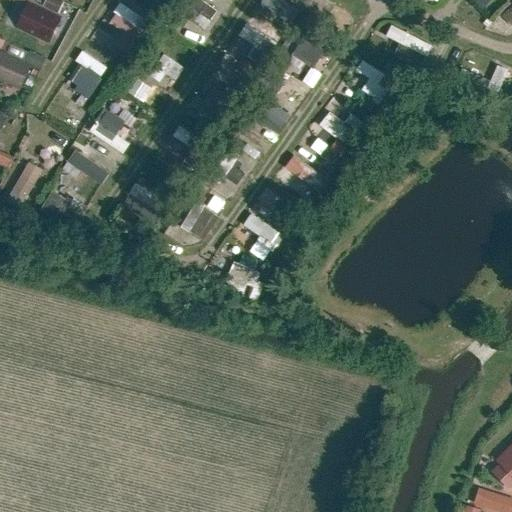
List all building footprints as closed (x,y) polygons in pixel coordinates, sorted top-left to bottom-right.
[(291,25),(299,11),(280,0),(263,0),(260,6),(291,25)] [(124,33),(115,46),(129,56),(151,25),(121,3),(108,22),(124,33)] [(59,19),(28,4),(15,29),(46,44),(59,19)] [(190,26),(184,35),(197,44),(203,34),(190,26)] [(391,27),(386,37),(428,57),(433,46),(391,27)] [(294,56),(316,67),(331,39),(309,28),(294,56)] [(31,68),(3,54),(0,60),(0,79),(21,90),(31,68)] [(161,83),(174,62),(163,55),(150,77),(161,83)] [(363,60),(356,71),(369,80),(361,92),(379,103),(393,80),(363,60)] [(279,134),(286,122),(267,110),(283,83),(274,77),(250,117),(279,134)] [(129,131),(137,119),(123,110),(118,117),(107,110),(91,133),(123,155),(136,136),(129,131)] [(364,125),(351,114),(344,123),(331,112),(320,125),(346,147),(364,125)] [(101,185),(110,172),(75,151),(63,170),(76,178),(80,172),(101,185)] [(323,194),(331,179),(292,156),(284,171),(323,194)] [(65,226),(77,205),(51,191),(40,211),(65,226)] [(131,197),(125,205),(155,224),(160,216),(131,197)] [(259,236),(250,253),(267,263),(284,234),(250,215),(243,227),(259,236)] [(224,288),(258,301),(268,275),(234,262),(224,288)] [(511,454),(500,467),(511,478),(511,454)] [(511,511),(511,497),(478,488),(472,508),(489,511),(511,511)]
